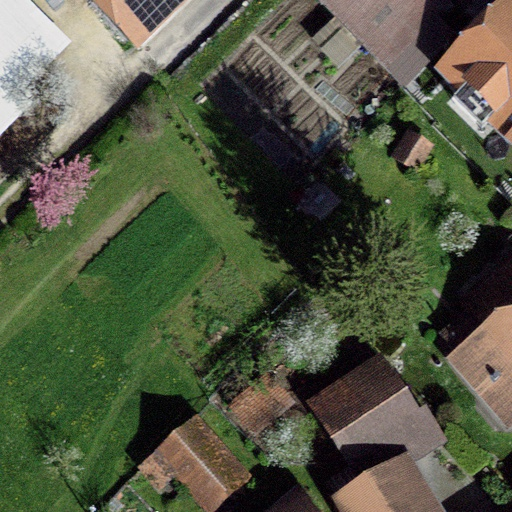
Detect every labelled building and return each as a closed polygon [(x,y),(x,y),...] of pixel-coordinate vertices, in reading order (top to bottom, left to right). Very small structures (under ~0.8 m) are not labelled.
[(162,0),(91,0),(126,35),(162,0)] [(320,0),(380,60),(441,0),(320,0)] [(511,134),(511,11),(451,73),(511,134)] [(511,263),(467,307),(492,339),(463,361),(509,419),(511,416),(511,263)] [(389,471),(392,475),(442,444),(424,415),(417,419),(390,376),(319,420),(361,488),(389,471)] [(237,409),(256,433),(287,407),(268,383),(237,409)] [(207,414),(144,470),(172,501),(179,495),(195,511),(202,511),(253,465),(207,414)] [(414,511),(392,475),(389,471),(361,488),(338,502),(344,511),(414,511)]
